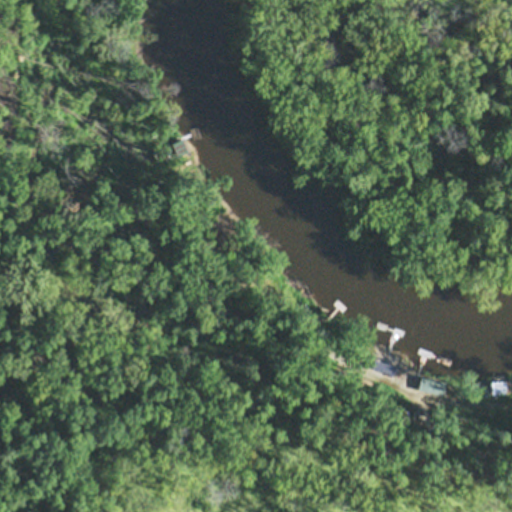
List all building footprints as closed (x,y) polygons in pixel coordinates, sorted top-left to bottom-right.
[(181,134),(187,147),(178,152),(172,139),(181,134)] [(223,213),(235,203),(242,212),(229,222),(223,213)] [(232,235),(228,239),(218,229),(214,233),(208,227),(218,219),(232,235)] [(295,300),(299,296),(322,324),(318,327),(295,300)] [(376,344),(388,350),(385,355),(379,352),(378,355),(375,353),(376,351),(373,350),(376,344)] [(420,372),(446,377),(443,391),(417,385),(420,372)] [(490,377),(506,377),(506,389),(490,389),(490,377)]
